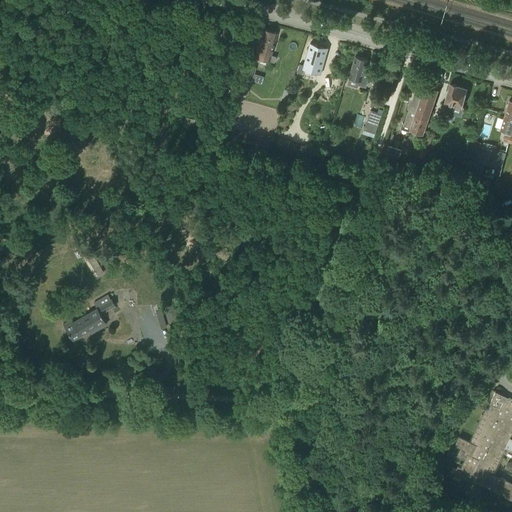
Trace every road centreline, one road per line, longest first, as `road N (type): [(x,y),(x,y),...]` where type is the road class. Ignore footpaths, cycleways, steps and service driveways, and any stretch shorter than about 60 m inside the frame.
road 1 (secondary): [(511,80),(210,0)]
road 2 (track): [(411,51),(310,342)]
road 3 (track): [(293,384),(258,401),(0,392)]
